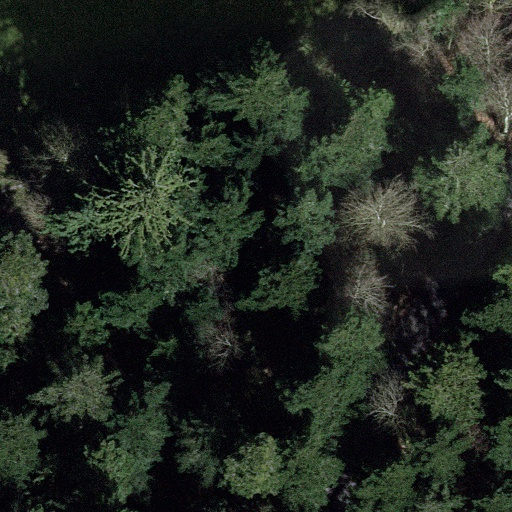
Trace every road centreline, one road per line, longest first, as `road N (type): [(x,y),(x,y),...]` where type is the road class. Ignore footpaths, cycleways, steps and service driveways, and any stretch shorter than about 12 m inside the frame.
road 1 (track): [(0,244),(224,113),(390,0)]
road 2 (unclassified): [(511,175),(394,362),(366,419),(340,511)]
